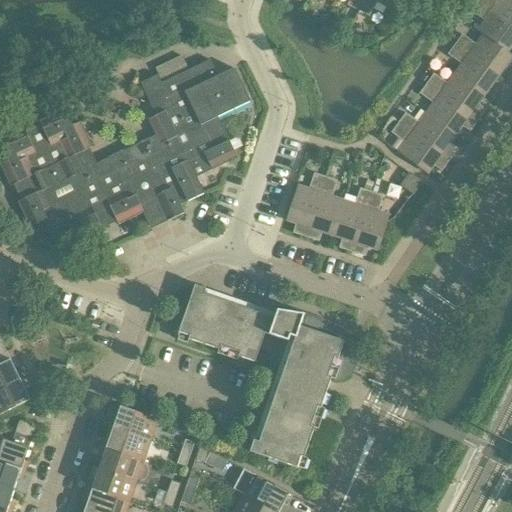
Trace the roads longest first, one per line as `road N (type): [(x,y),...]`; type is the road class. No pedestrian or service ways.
road 1 (residential): [(233,253),(277,104),(246,29),(245,0)]
road 2 (residential): [(46,511),(88,387),(119,357),(139,301)]
road 3 (residential): [(416,336),(374,305),(233,253)]
road 4 (unclassified): [(338,511),(416,336)]
road 5 (unclassified): [(511,173),(422,307),(416,336)]
road 6 (unclassified): [(416,336),(444,319),(511,219)]
road 7 (residential): [(139,301),(20,259)]
